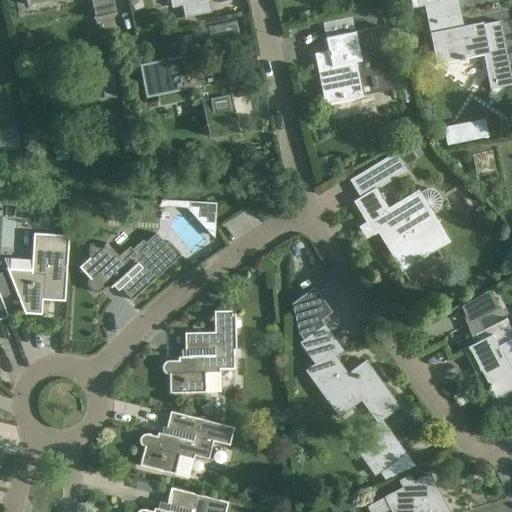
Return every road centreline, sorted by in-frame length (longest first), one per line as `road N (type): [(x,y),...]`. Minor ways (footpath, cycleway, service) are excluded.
road 1 (residential): [(494,449),(462,437),(344,275),(308,205)]
road 2 (residential): [(308,205),(150,316),(85,382)]
road 3 (residential): [(308,205),(260,0)]
